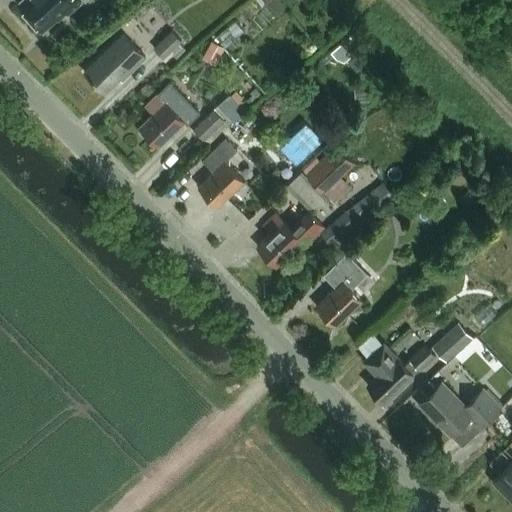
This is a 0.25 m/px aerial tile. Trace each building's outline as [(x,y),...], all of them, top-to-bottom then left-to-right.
[(81,4),(77,0),(23,0),(19,5),(42,30),(63,11),(67,16),(81,4)] [(124,33),(120,37),(85,72),(105,92),(118,79),(120,81),(146,55),(124,33)] [(162,59),(179,42),(170,33),(153,50),(162,59)] [(211,41),(203,58),(216,65),(224,48),(211,41)] [(197,113),(167,82),(143,105),(152,115),(139,127),(158,146),(184,120),(187,123),(197,113)] [(218,105),(233,122),(248,108),(234,94),(232,96),(230,94),(218,105)] [(252,96),(246,101),(249,106),(256,101),(252,96)] [(203,139),(222,121),(212,111),(193,129),(203,139)] [(279,150),(295,168),(322,143),(305,126),(279,150)] [(243,181),(223,161),(235,149),(225,139),(202,159),(214,171),(198,187),(218,206),(243,181)] [(336,144),(305,172),(324,192),(354,164),(336,144)] [(383,183),(369,193),(382,209),(395,198),(383,183)] [(408,193),(400,200),(404,205),(413,198),(408,193)] [(277,264),(303,239),(308,244),(326,227),(308,209),(290,227),(276,212),(264,223),(271,231),(257,244),(277,264)] [(400,212),(382,216),(386,236),(405,232),(400,212)] [(367,272),(346,251),(325,273),(336,284),(316,303),(337,324),(363,298),(352,287),(367,272)] [(466,254),(453,260),(458,274),(472,268),(466,254)] [(458,322),(432,346),(447,362),(473,337),(458,322)] [(418,368),(434,353),(425,344),(404,363),(383,341),(363,360),(376,374),(367,383),(383,400),(417,368),(418,368)] [(465,406),(441,381),(435,387),(426,395),(419,402),(430,413),(431,411),(450,432),(471,412),(482,423),(499,407),(482,389),(465,406)] [(428,381),(420,389),(426,395),(435,387),(428,381)] [(511,441),(491,462),(501,472),(494,479),(511,496),(511,441)]
